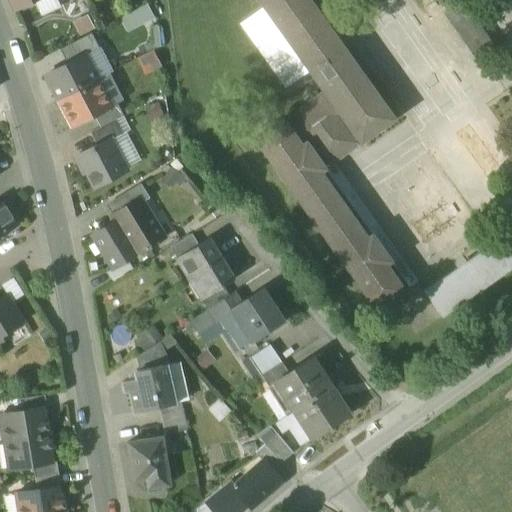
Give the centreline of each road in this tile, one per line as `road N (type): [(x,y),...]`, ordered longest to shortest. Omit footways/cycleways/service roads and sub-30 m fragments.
road 1 (tertiary): [(56,230),(107,511)]
road 2 (residential): [(227,212),(403,417)]
road 3 (tertiary): [(0,50),(56,230)]
road 4 (residential): [(403,417),(511,342)]
